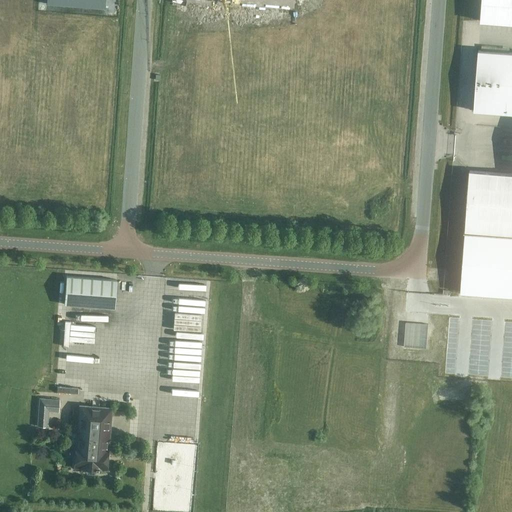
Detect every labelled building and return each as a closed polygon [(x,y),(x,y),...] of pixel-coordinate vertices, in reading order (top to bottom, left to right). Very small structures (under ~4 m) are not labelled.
[(105,0),(46,0),(46,3),(104,9),(105,0)] [(511,0),(482,0),(481,21),(511,22),(511,0)] [(511,53),(479,51),(474,111),(511,113),(511,173),(470,171),(465,231),(511,234),(511,53)] [(511,234),(465,231),(461,292),(511,295),(511,234)] [(64,304),(115,308),(117,280),(66,276),(64,304)] [(185,282),(185,288),(185,295),(212,295),(212,282),(185,282)] [(178,366),(205,368),(209,313),(181,312),(178,366)] [(60,399),(39,398),(37,426),(48,427),(49,411),(59,412),(60,399)] [(111,408),(80,406),(75,467),(85,468),(85,470),(87,473),(93,474),(97,471),(97,469),(106,469),(111,408)] [(272,511),(307,511),(324,511),(325,488),(273,486),(272,511)]
